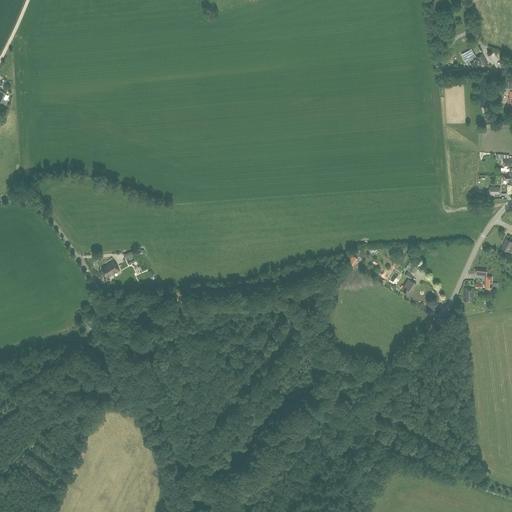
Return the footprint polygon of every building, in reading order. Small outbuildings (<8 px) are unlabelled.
[(482,54),(476,58),(470,61),(475,69),(480,66),(480,67),(487,63),(482,54)] [(479,102),(489,103),(490,78),(480,78),(479,102)] [(511,157),(509,157),(509,155),(497,153),(497,158),(503,158),(503,166),(511,166),(511,157)] [(500,186),(489,186),(489,189),(486,189),(486,196),(487,197),(487,198),(491,198),(491,196),(495,196),(495,194),(500,194),(500,186)] [(505,242),(502,248),(509,251),(511,244),(511,241),(506,238),(504,242),(505,242)] [(113,261),(101,268),(107,277),(119,270),(113,261)] [(414,274),(419,266),(413,262),(408,271),(414,274)] [(408,279),(401,290),(408,294),(412,288),(413,288),(416,284),(408,279)] [(464,287),(464,301),(473,301),(473,288),(464,287)]
